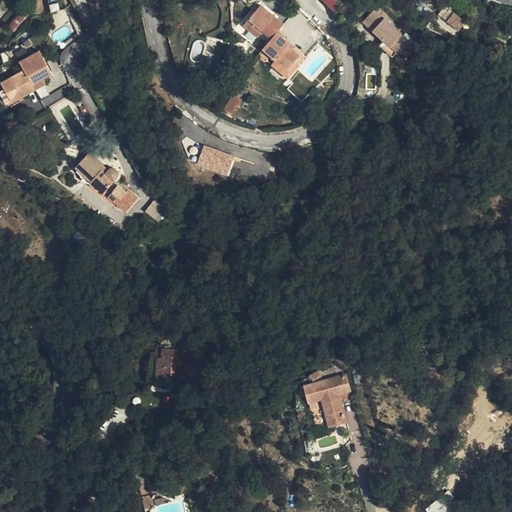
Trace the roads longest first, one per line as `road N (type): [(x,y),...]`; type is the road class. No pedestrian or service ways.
road 1 (residential): [(148,0),(155,40),(183,98),(233,132),(293,138),(322,129),(348,95),(348,60),(308,0)]
road 2 (unclassified): [(0,320),(54,343),(60,373),(47,511)]
